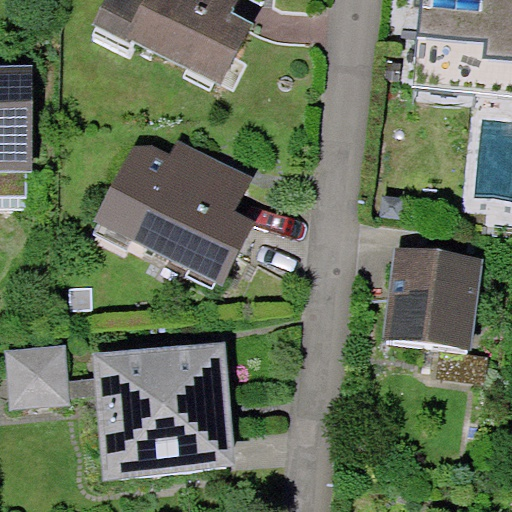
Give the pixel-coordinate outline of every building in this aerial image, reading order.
[(265,0),(158,0),(153,10),(135,0),(124,0),(110,26),(244,100),(276,43),(250,28),(265,0)] [(511,0),(422,0),(416,82),(511,88),(511,0)] [(51,83),(0,83),(0,186),(52,186),(51,83)] [(255,171),(194,141),(161,206),(100,196),(96,249),(148,258),(244,304),(275,240),(236,222),(255,171)] [(496,272),(407,265),(400,358),(488,365),(496,272)] [(222,340),(95,352),(107,480),(234,468),(222,340)] [(66,342),(4,348),(10,409),(72,404),(66,342)]
